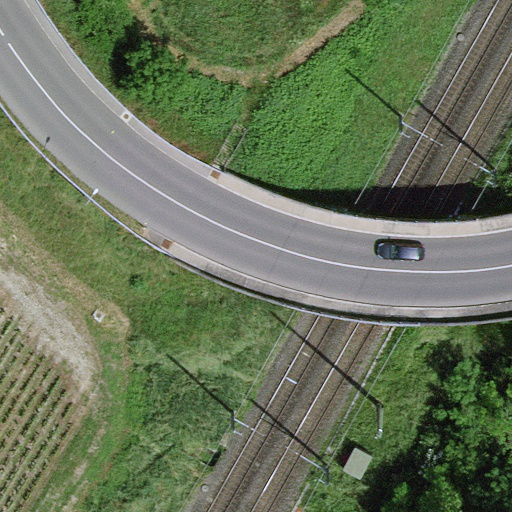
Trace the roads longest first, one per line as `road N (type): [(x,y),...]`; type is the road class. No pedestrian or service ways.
road 1 (tertiary): [(0,24),(91,141),(190,210),(346,264),(511,267)]
road 2 (track): [(0,252),(95,371),(103,394),(102,425),(49,511)]
